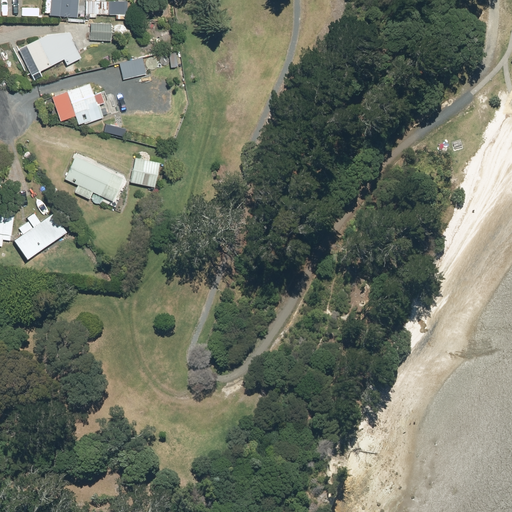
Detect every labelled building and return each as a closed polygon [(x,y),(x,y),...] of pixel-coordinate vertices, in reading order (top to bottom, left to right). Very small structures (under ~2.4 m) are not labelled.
[(47,0),(47,13),(76,16),(76,0),(47,0)] [(88,16),(95,16),(95,14),(114,13),(115,18),(125,18),(124,0),(98,1),(98,0),(83,0),(84,13),(88,13),(88,16)] [(89,22),(88,39),(108,40),(109,23),(89,22)] [(48,37),(25,48),(35,69),(62,56),(65,60),(75,55),(67,38),(52,45),(48,37)] [(118,64),(122,80),(145,74),(142,58),(118,64)] [(64,60),(52,65),(55,74),(68,70),(64,60)] [(64,90),(76,123),(88,118),(89,120),(100,116),(96,103),(94,104),(86,82),(64,90)] [(159,87),(158,110),(170,110),(171,88),(159,87)] [(75,183),(72,190),(87,197),(90,190),(110,199),(120,176),(73,154),(62,177),(75,183)] [(133,157),(128,181),(152,186),(156,161),(133,157)] [(20,232),(10,239),(22,256),(62,229),(49,211),(37,220),(31,211),(24,216),(26,218),(16,225),(20,232)] [(0,214),(0,241),(1,238),(8,239),(11,216),(0,214)]
